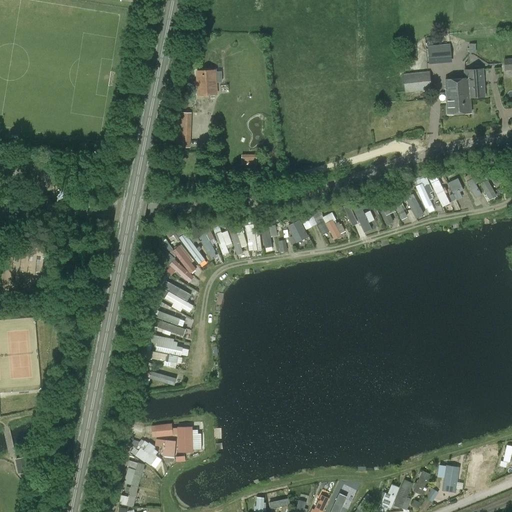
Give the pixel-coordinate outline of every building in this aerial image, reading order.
[(444,63),(452,63),(451,44),(442,45),(444,63)] [(470,98),(485,97),(483,69),(468,70),(470,98)] [(198,96),(217,95),(216,82),(222,82),(222,71),(216,72),(216,70),(197,71),(198,96)] [(470,98),(468,70),(465,70),(465,78),(445,79),(447,115),(471,113),(470,98)] [(405,93),(432,90),(430,72),(403,74),(405,93)] [(258,164),(258,155),(244,155),(243,163),(258,164)] [(467,182),(476,198),(482,195),(476,185),(480,182),(477,177),(476,177),(474,172),(464,177),(467,182)] [(436,174),(428,178),(442,207),(450,204),(436,174)] [(422,184),(416,187),(426,209),(433,206),(430,200),(433,199),(430,193),(433,192),(426,177),(420,179),(422,184)] [(458,178),(448,183),(456,201),(462,198),(460,192),(464,190),(458,178)] [(501,195),(491,180),(484,184),(493,200),(501,195)] [(392,203),(401,220),(407,217),(399,200),(400,199),(397,192),(392,195),(395,201),(392,203)] [(385,195),(374,200),(386,226),(393,223),(389,214),(395,212),(391,203),(389,204),(385,195)] [(411,195),(405,199),(416,217),(423,214),(411,195)] [(353,204),(366,232),(372,229),(363,209),(368,207),(364,198),(359,201),(353,204)] [(351,204),(346,207),(353,225),(359,223),(351,204)] [(375,219),(371,210),(367,212),(371,221),(375,219)] [(300,217),(306,230),(317,224),(311,212),(300,217)] [(318,212),(313,215),(318,222),(323,218),(318,212)] [(324,219),(317,223),(324,236),(331,232),(335,240),(342,237),(341,234),(346,232),(342,224),(341,225),(339,222),(336,224),(334,222),(337,220),(333,213),(323,218),(324,219)] [(300,221),(288,227),(297,244),(309,238),(300,221)] [(263,251),(259,225),(246,226),(249,245),(253,244),(254,252),(263,251)] [(269,227),(262,228),(266,249),(273,247),(271,237),(278,236),(276,226),(269,227)] [(235,227),(229,229),(237,256),(244,254),(242,248),(248,246),(244,234),(238,236),(235,227)] [(198,235),(209,256),(216,253),(210,241),(215,239),(210,229),(198,235)] [(15,242),(16,232),(8,232),(8,241),(15,242)] [(222,233),(216,235),(223,256),(229,254),(227,246),(233,244),(228,232),(222,234),(222,233)] [(195,233),(190,237),(195,243),(199,239),(195,233)] [(206,261),(186,234),(180,238),(200,265),(206,261)] [(191,274),(197,270),(179,247),(174,251),(165,239),(161,242),(169,251),(174,256),(175,258),(177,256),(191,274)] [(286,240),(278,241),(280,252),(288,251),(286,240)] [(170,266),(190,284),(195,278),(176,261),(176,260),(167,252),(162,257),(171,265),(170,266)] [(195,293),(197,288),(172,277),(170,281),(195,293)] [(191,295),(171,283),(168,288),(188,300),(191,295)] [(194,306),(169,292),(165,299),(174,304),(172,307),(181,313),(183,309),(190,313),(194,306)] [(181,318),(152,308),(149,315),(179,325),(181,318)] [(150,325),(184,337),(186,330),(161,321),(153,318),(150,325)] [(156,352),(182,357),(183,349),(177,348),(178,343),(174,342),(175,340),(153,336),(153,335),(146,334),(145,341),(152,343),(151,343),(157,345),(156,352)] [(178,364),(179,357),(143,350),(141,358),(152,360),(152,359),(178,364)] [(145,378),(175,386),(177,379),(151,371),(153,365),(143,362),(138,381),(144,382),(145,378)] [(178,452),(193,452),(193,427),(178,427),(178,452)] [(145,463),(156,448),(150,443),(144,451),(141,449),(136,456),(145,463)] [(510,463),(511,452),(511,446),(507,445),(503,461),(501,461),(499,466),(506,467),(507,462),(510,463)] [(494,477),(499,455),(493,454),(492,462),(486,460),(483,474),(494,477)] [(28,464),(38,462),(37,455),(27,457),(28,464)] [(28,464),(27,457),(16,459),(19,473),(25,472),(26,476),(36,474),(39,464),(38,462),(28,464)] [(488,487),(492,477),(482,474),(486,461),(474,457),(471,465),(476,467),(472,478),(480,481),(479,484),(488,487)] [(139,488),(145,466),(138,464),(136,471),(129,469),(124,484),(139,488)] [(456,493),(459,468),(446,466),(442,491),(456,493)] [(424,494),(432,472),(423,469),(416,492),(424,494)] [(413,484),(404,480),(393,506),(406,511),(411,500),(407,498),(413,484)] [(136,501),(139,490),(131,488),(129,500),(121,498),(119,507),(127,509),(128,504),(134,506),(135,501),(136,501)] [(279,493),(269,496),(272,509),(277,508),(278,511),(285,511),(284,507),(293,505),(291,497),(280,500),(279,493)] [(323,511),(331,498),(322,494),(313,511),(323,511)] [(355,511),(362,511),(366,508),(368,510),(371,506),(368,504),(372,500),(367,495),(354,511),(355,511)] [(265,497),(257,496),(256,511),(267,511),(268,510),(266,510),(267,502),(265,502),(265,497)] [(306,501),(299,499),(295,511),(306,511),(308,508),(305,507),(306,501)]
